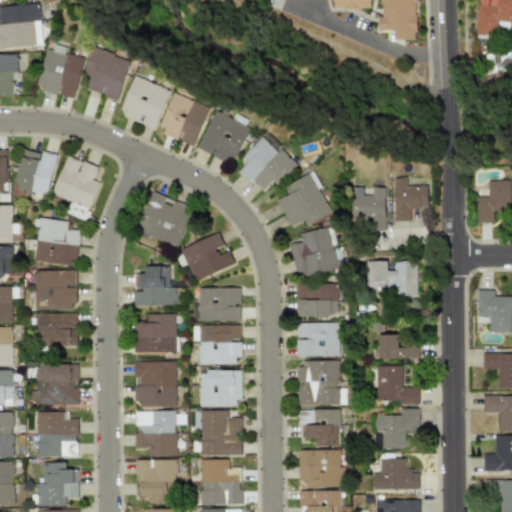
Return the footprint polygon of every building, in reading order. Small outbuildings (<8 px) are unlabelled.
[(390,0),(390,17),(350,17),(350,0),(390,0)] [(475,0),(475,34),(495,35),(495,21),(509,21),(509,0),(475,0)] [(0,5),(0,47),(34,46),(33,21),(38,20),(37,4),(0,5)] [(73,98),(83,58),(64,53),(65,47),(53,44),(51,50),(45,48),(35,88),(73,98)] [(117,102),(130,60),(93,48),(81,87),(102,94),(101,97),(117,102)] [(0,96),(11,96),(11,71),(15,71),(16,54),(0,54),(0,96)] [(153,130),(169,90),(134,76),(118,115),(153,130)] [(193,146),(208,106),(171,93),(158,131),(179,138),(178,141),(193,146)] [(231,165),(249,128),(215,110),(196,147),(231,165)] [(238,171),(260,192),(271,180),(276,185),(296,164),(279,149),(276,152),(260,137),(241,157),(246,162),(238,171)] [(55,155),(22,148),(13,189),(46,195),(55,155)] [(97,167),(65,155),(51,195),(88,208),(98,182),(92,180),(97,167)] [(275,201),(289,226),(301,220),(305,227),(333,211),(311,171),(283,187),(286,194),(275,201)] [(409,221),(409,208),(426,207),(426,184),(405,185),(405,178),(393,178),(393,221),(409,221)] [(475,222),(492,222),(491,211),(509,211),(508,180),(486,180),(486,196),(475,196),(475,222)] [(384,230),(383,187),(371,187),(371,195),(362,195),(362,187),(350,187),(351,219),(365,219),(366,230),(384,230)] [(176,248),(193,209),(151,191),(134,231),(176,248)] [(10,205),(0,205),(0,242),(10,242),(10,205)] [(78,231),(65,229),(67,221),(38,217),(33,260),(73,266),(78,231)] [(289,244),(293,272),(301,271),(302,275),(335,271),(329,228),(298,232),(299,243),(289,244)] [(194,281),(233,264),(226,248),(224,249),(217,233),(180,248),(194,281)] [(0,276),(10,277),(11,246),(0,245),(0,276)] [(365,287),(388,288),(388,295),(406,295),(406,300),(415,300),(415,261),(393,261),(393,270),(386,270),(386,261),(365,261),(365,287)] [(132,306),(174,305),(173,287),(168,287),(167,266),(143,266),(144,273),(132,274),(133,289),(131,289),(132,306)] [(73,270),(32,271),(32,309),(74,309),(73,270)] [(294,316),(337,317),(337,283),(295,283),(294,316)] [(10,287),(0,286),(0,322),(10,322),(10,287)] [(239,288),(196,287),(196,304),(192,304),(191,320),(238,321),(239,288)] [(493,296),(493,290),(476,290),(476,316),(487,316),(487,332),(509,332),(510,297),(493,296)] [(75,313),(34,314),(35,346),(76,345),(75,313)] [(132,353),(175,352),(174,314),(145,314),(145,322),(131,322),(132,353)] [(337,322),(295,323),(295,356),(337,355),(337,322)] [(238,364),(238,341),(239,341),(239,325),(198,325),(197,363),(238,364)] [(0,364),(11,364),(10,326),(0,326),(0,364)] [(377,358),(417,359),(418,339),(401,339),(401,335),(377,334),(377,358)] [(511,353),(482,353),(482,369),(497,369),(497,388),(511,388),(511,353)] [(338,361),(297,360),(296,405),(337,405),(338,361)] [(175,407),(174,361),(132,361),(132,376),(137,376),(138,385),(134,385),(134,407),(175,407)] [(77,404),(77,364),(34,364),(34,390),(28,390),(28,404),(77,404)] [(417,402),(417,388),(401,387),(401,366),(375,365),(375,402),(417,402)] [(0,403),(11,404),(11,370),(0,369),(0,403)] [(239,371),(198,370),(197,405),(238,406),(239,371)] [(511,395),(481,396),(481,412),(497,412),(497,432),(511,431),(511,395)] [(417,431),(417,408),(399,409),(399,415),(373,415),(374,431),(380,431),(380,449),(403,449),(403,431),(417,431)] [(198,410),(199,456),(240,455),(239,418),(226,418),(226,410),(198,410)] [(336,410),(298,410),(298,439),(314,439),(314,446),(336,446),(336,410)] [(0,457),(11,457),(11,412),(0,412),(0,457)] [(35,457),(76,457),(76,419),(62,419),(62,412),(35,412),(35,457)] [(135,412),(135,434),(132,434),(132,448),(146,448),(146,456),(174,456),(174,424),(182,424),(182,412),(135,412)] [(511,435),(493,436),(493,454),(482,454),(482,471),(511,470),(511,435)] [(296,450),(297,485),(339,485),(339,450),(296,450)] [(371,490),(417,488),(417,470),(405,471),(404,458),(378,459),(379,473),(371,473),(371,490)] [(226,459),(199,459),(199,505),(239,504),(239,468),(226,468),(226,459)] [(0,504),(12,504),(12,461),(0,461),(0,504)] [(36,506),(65,506),(64,498),(77,497),(76,469),(65,470),(65,462),(41,463),(41,482),(36,483),(36,506)] [(511,511),(511,479),(488,479),(487,511),(511,511)] [(297,490),(297,506),(301,506),(300,511),(337,511),(338,491),(297,490)] [(417,511),(418,500),(375,499),(374,511),(417,511)]
